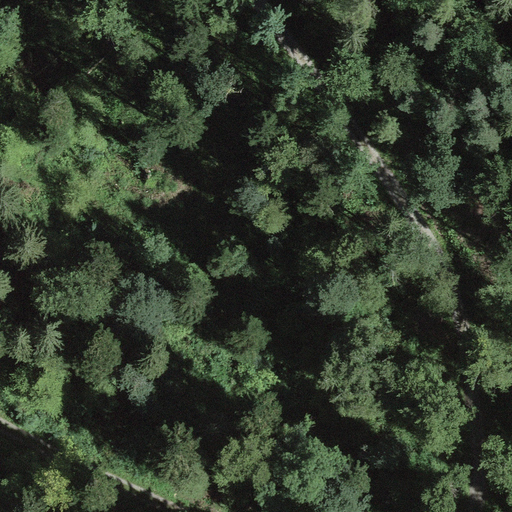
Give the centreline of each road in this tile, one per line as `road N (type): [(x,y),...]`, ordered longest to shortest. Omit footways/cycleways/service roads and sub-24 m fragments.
road 1 (track): [(257,0),(442,256),(460,304),(472,387),(481,471),(474,511)]
road 2 (track): [(181,511),(0,419)]
